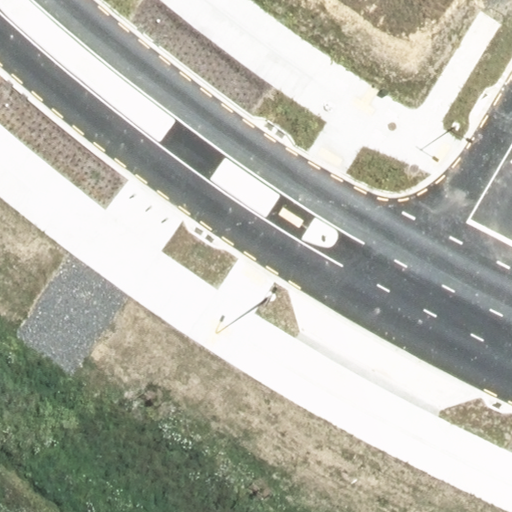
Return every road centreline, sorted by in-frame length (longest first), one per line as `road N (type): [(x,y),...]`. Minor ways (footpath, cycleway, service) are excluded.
road 1 (residential): [(408,327),(312,274),(183,185),(0,36)]
road 2 (residential): [(64,0),(202,114),(444,265)]
road 3 (residential): [(444,265),(511,147)]
